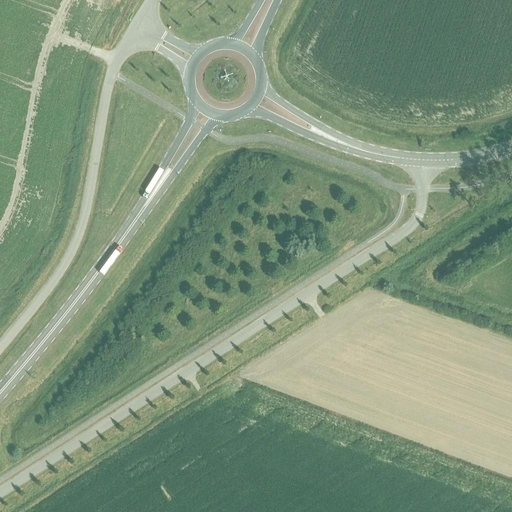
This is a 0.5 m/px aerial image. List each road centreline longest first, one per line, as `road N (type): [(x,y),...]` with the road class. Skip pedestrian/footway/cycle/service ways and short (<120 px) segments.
road 1 (unclassified): [(0,493),(408,228),(421,204),(424,160)]
road 2 (unclassified): [(0,346),(75,239),(111,73),(130,33)]
road 3 (primary): [(0,392),(111,254)]
road 4 (primary): [(111,254),(220,116)]
road 5 (primary): [(195,101),(111,254)]
road 6 (tertiary): [(247,109),(330,145),(365,151)]
road 7 (tertiary): [(365,151),(261,86)]
